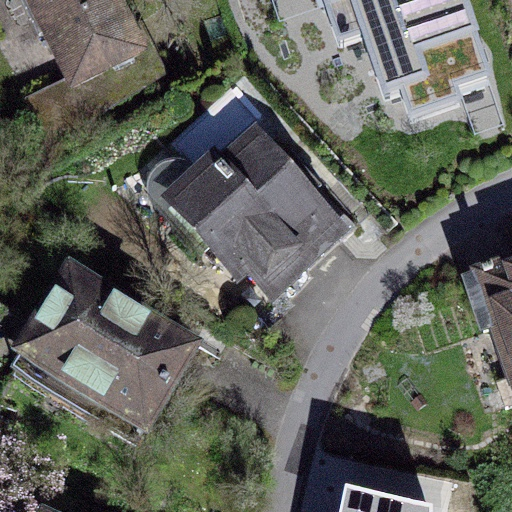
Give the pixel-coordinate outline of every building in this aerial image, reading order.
[(117,0),(20,0),(71,101),(149,63),(117,0)] [(470,54),(451,0),(351,0),(379,84),(470,54)] [(349,237),(240,119),(154,198),(263,316),(349,237)] [(205,346),(73,264),(11,363),(143,445),(205,346)] [(511,266),(470,282),(511,394),(511,266)]
